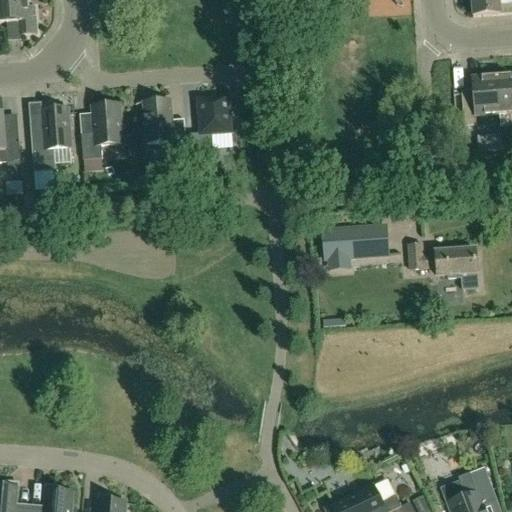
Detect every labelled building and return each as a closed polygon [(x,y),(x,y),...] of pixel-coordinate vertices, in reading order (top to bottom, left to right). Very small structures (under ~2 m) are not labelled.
[(27,0),(0,0),(0,24),(19,23),(20,37),(37,35),(35,8),(28,9),(27,0)] [(471,0),(473,19),(511,15),(511,5),(500,6),(499,0),(471,0)] [(511,76),(497,78),(500,116),(511,115),(511,76)] [(462,93),(464,128),(477,127),(476,118),(500,116),(497,78),(473,80),(474,92),(462,93)] [(200,135),(185,136),(188,163),(214,161),(212,136),(232,135),(229,98),(197,100),(200,135)] [(185,136),(184,121),(172,122),(171,102),(143,104),(146,146),(173,144),(174,164),(188,163),(185,136)] [(81,136),(83,162),(102,161),(101,148),(123,146),(120,106),(92,108),(94,136),(81,136)] [(43,127),(31,128),(34,174),(56,172),(54,152),(71,150),(68,110),(42,112),(43,127)] [(5,139),(3,115),(0,115),(0,165),(8,165),(9,176),(22,175),(19,138),(5,139)] [(347,260),(349,260),(389,257),(386,228),(323,233),(325,257),(347,255),(347,260)] [(464,293),(479,292),(477,253),(436,255),(436,259),(423,259),(422,247),(409,248),(411,273),(423,272),(423,271),(437,270),(438,279),(449,278),(449,282),(463,281),(464,293)] [(465,498),(447,505),(449,511),(485,511),(483,507),(497,502),(485,469),(469,475),(463,478),(461,480),(461,484),(461,487),(465,498)] [(0,487),(0,511),(25,511),(16,511),(19,485),(5,483),(4,488),(0,487)] [(72,511),(74,494),(60,493),(60,488),(46,487),(43,511),(72,511)] [(413,511),(410,504),(401,508),(396,498),(382,504),(374,487),(333,507),(329,509),(328,511),(413,511)] [(126,511),(127,504),(113,503),(113,498),(99,497),(97,511),(126,511)] [(429,511),(430,511),(424,498),(414,503),(418,511),(429,511)]
